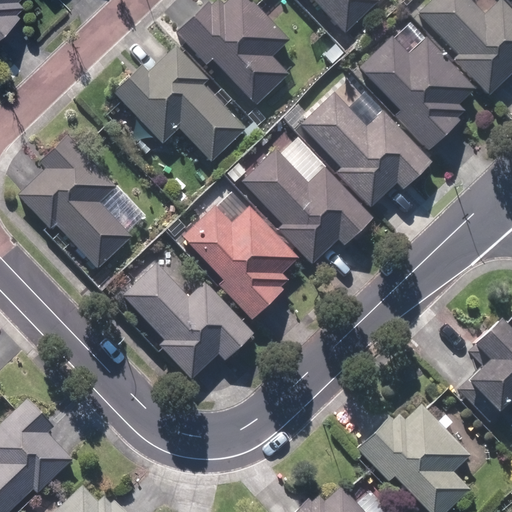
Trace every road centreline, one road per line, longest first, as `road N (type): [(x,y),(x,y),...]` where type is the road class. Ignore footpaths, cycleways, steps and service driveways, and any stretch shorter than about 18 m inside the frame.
road 1 (residential): [(0,255),(149,413),(180,432),(218,436),(260,417),(496,193)]
road 2 (residential): [(0,121),(126,0)]
